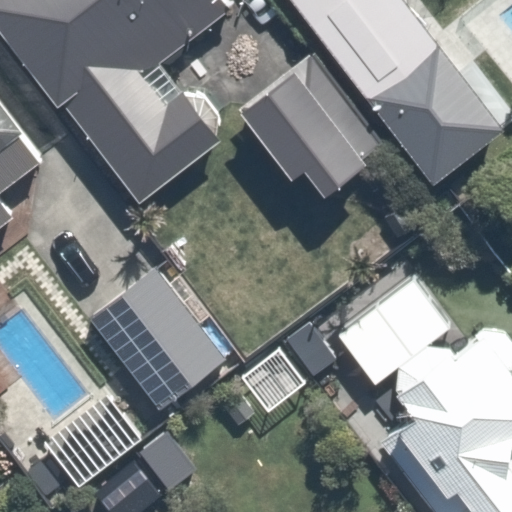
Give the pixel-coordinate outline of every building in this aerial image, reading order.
[(242,0),(0,0),(0,22),(141,198),(232,124),(202,87),(225,69),(198,36),(242,0)] [(511,31),(500,42),(511,57),(511,31)] [(311,59),(244,113),(324,212),(391,157),(311,59)] [(0,101),(0,234),(26,214),(5,188),(44,157),(0,101)] [(451,331),(399,370),(432,414),(406,433),(466,511),(511,511),(511,333),(474,362),(451,331)]
